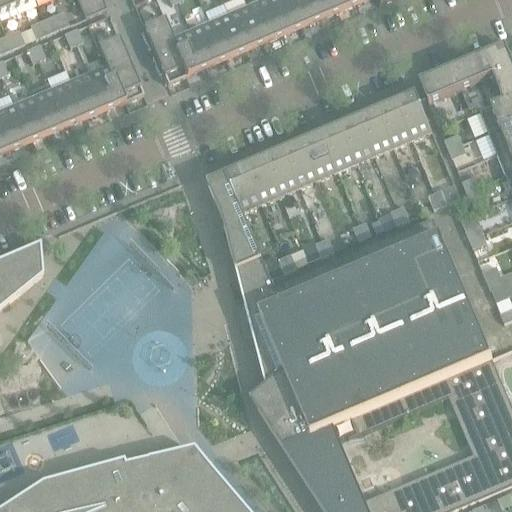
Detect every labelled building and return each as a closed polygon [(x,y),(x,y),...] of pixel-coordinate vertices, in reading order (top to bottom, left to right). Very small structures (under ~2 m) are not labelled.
[(0,0),(0,19),(45,0),(75,0),(85,23),(107,14),(100,0),(0,0)] [(178,7),(174,0),(167,0),(171,10),(178,7)] [(300,33),(286,0),(273,0),(265,3),(281,41),(300,33)] [(319,25),(308,0),(286,0),(300,33),(319,25)] [(338,17),(330,0),(308,0),(319,25),(338,17)] [(357,9),(352,0),(330,0),(338,17),(357,9)] [(352,0),(357,9),(375,2),(374,0),(352,0)] [(402,0),(374,0),(375,2),(378,10),(402,0)] [(281,41),(265,3),(246,11),(262,49),(281,41)] [(262,49),(246,11),(227,19),(243,57),(262,49)] [(69,30),(63,16),(56,19),(62,33),(69,30)] [(62,33),(56,19),(49,22),(55,36),(62,33)] [(243,57),(227,19),(209,27),(225,65),(243,57)] [(55,36),(49,22),(43,24),(49,39),(55,36)] [(172,43),(164,23),(143,32),(144,35),(142,36),(149,53),(151,52),(153,56),(173,48),(171,44),(172,43)] [(49,39),(43,24),(36,27),(42,41),(49,39)] [(42,41),(36,27),(29,30),(35,44),(42,41)] [(225,65),(209,27),(190,35),(206,73),(225,65)] [(83,47),(77,33),(70,36),(76,50),(83,47)] [(24,49),(19,35),(12,38),(18,52),(24,49)] [(206,73),(190,35),(172,43),(171,44),(173,48),(187,81),(192,79),(206,73)] [(76,50),(70,36),(64,39),(69,53),(76,50)] [(18,52),(12,38),(5,40),(11,54),(18,52)] [(11,54),(5,40),(0,42),(0,46),(5,57),(11,54)] [(130,61),(123,44),(120,45),(118,42),(97,51),(106,71),(107,71),(109,75),(129,66),(127,62),(130,61)] [(187,81),(173,48),(153,56),(155,61),(152,62),(160,78),(162,77),(167,90),(187,81)] [(45,63),(39,49),(33,52),(39,66),(45,63)] [(511,103),(511,66),(506,51),(486,59),(494,80),(493,80),(504,106),(504,107),(511,103)] [(39,66),(33,52),(26,55),(32,69),(39,66)] [(494,80),(486,59),(453,73),(462,93),(493,80),(494,80)] [(138,88),(141,87),(133,70),(131,71),(129,66),(109,75),(123,109),(143,100),(138,88)] [(123,109),(109,75),(107,71),(106,71),(88,78),(104,116),(119,110),(123,109)] [(462,93),(453,73),(420,87),(429,108),(462,93)] [(104,116),(88,78),(69,86),(86,124),(104,116)] [(86,124),(69,86),(51,94),(67,132),(86,124)] [(67,132),(51,94),(32,102),(48,140),(67,132)] [(432,136),(418,104),(416,99),(396,107),(412,145),(432,136)] [(48,140),(32,102),(13,110),(29,148),(48,140)] [(511,128),(511,103),(504,107),(504,106),(480,115),(488,138),(511,128)] [(412,145),(396,107),(377,115),(393,153),(412,145)] [(29,148),(13,110),(0,115),(0,131),(10,156),(29,148)] [(393,153),(377,115),(359,123),(375,161),(393,153)] [(375,161),(359,123),(340,131),(356,169),(375,161)] [(511,152),(511,128),(488,138),(497,159),(511,152)] [(0,160),(10,156),(0,131),(0,160)] [(356,169),(340,131),(321,139),(337,177),(356,169)] [(462,148),(458,138),(444,144),(448,154),(462,148)] [(337,177),(321,139),(302,147),(318,185),(337,177)] [(318,185),(302,147),(284,155),(300,193),(318,185)] [(466,157),(462,148),(448,154),(452,163),(466,157)] [(511,177),(511,152),(497,159),(505,180),(511,177)] [(300,193),(284,155),(265,163),(281,201),(300,193)] [(281,201),(265,163),(246,171),(247,172),(262,208),(281,201)] [(262,208),(247,172),(227,181),(238,209),(242,217),(262,208)] [(238,209),(227,181),(226,179),(207,187),(214,202),(220,216),(238,209)] [(480,190),(476,180),(462,186),(466,196),(480,190)] [(460,203),(454,189),(441,195),(447,209),(460,203)] [(484,199),(480,190),(466,196),(470,205),(484,199)] [(447,209),(441,195),(434,197),(440,211),(447,209)] [(440,211),(434,197),(428,200),(434,214),(440,211)] [(250,236),(242,217),(238,209),(220,216),(223,222),(229,245),(250,236)] [(410,224),(404,210),(397,213),(403,227),(410,224)] [(403,227),(397,213),(390,216),(396,230),(403,227)] [(492,361),(433,223),(273,291),(270,283),(262,265),(262,264),(236,275),(265,390),(250,403),(281,451),(332,429),(340,448),(449,402),(441,383),(492,361)] [(372,240),(366,226),(359,229),(365,243),(372,240)] [(483,238),(479,228),(465,234),(469,244),(483,238)] [(365,243),(359,229),(353,232),(359,246),(365,243)] [(262,264),(250,236),(229,245),(235,269),(234,269),(236,275),(262,264)] [(487,247),(483,238),(469,244),(473,253),(487,247)] [(334,256),(328,242),(322,245),(328,259),(334,256)] [(328,259),(322,245),(315,248),(321,262),(328,259)] [(241,511),(209,474),(208,474),(192,454),(193,454),(192,453),(186,454),(183,455),(146,464),(140,465),(124,469),(122,465),(41,488),(18,502),(17,501),(0,511),(0,313),(42,280),(40,248),(39,248),(0,264),(0,511),(241,511)] [(297,272),(291,258),(284,261),(290,275),(297,272)] [(284,278),(278,264),(276,259),(262,265),(270,283),(284,278)] [(290,275),(284,261),(278,264),(284,278),(290,275)] [(501,280),(496,270),(482,276),(487,286),(501,280)] [(505,289),(501,280),(487,286),(491,295),(505,289)] [(511,324),(511,313),(500,318),(504,328),(511,324)] [(460,511),(511,490),(511,411),(492,364),(493,364),(492,361),(441,383),(449,402),(474,459),(365,506),(340,448),(332,429),(281,451),(321,511),(460,511)] [(501,511),(497,503),(485,508),(486,511),(501,511)]
